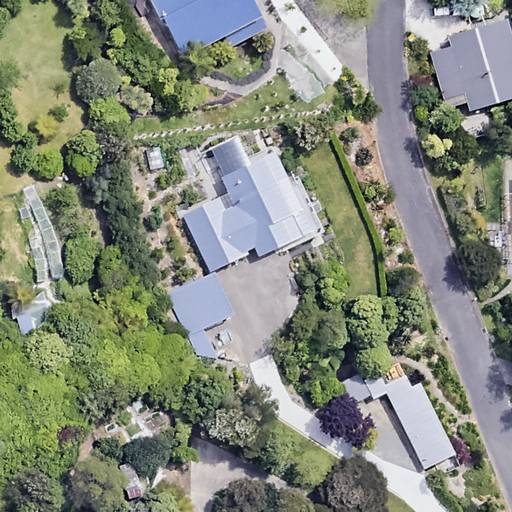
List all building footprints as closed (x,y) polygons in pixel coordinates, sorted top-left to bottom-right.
[(257,21),(246,0),(149,0),(180,60),(257,21)] [(511,49),(505,23),(446,39),(449,50),(433,54),(444,97),(462,92),(467,112),(511,99),(511,49)] [(182,212),(206,270),(245,254),(240,240),(247,236),(256,258),(318,233),(296,179),(284,184),(273,155),(219,177),(233,213),(225,217),(217,197),(182,212)] [(511,193),(500,193),(501,259),(511,259),(511,193)] [(229,314),(211,273),(165,294),(183,334),(229,314)] [(369,397),(382,390),(424,475),(453,461),(415,384),(409,387),(395,359),(359,377),(369,397)]
